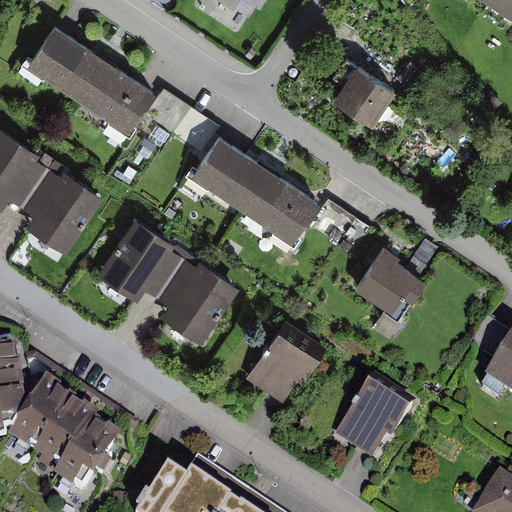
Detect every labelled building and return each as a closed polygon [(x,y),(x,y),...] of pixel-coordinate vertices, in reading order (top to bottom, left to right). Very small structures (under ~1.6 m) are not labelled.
[(511,0),(485,0),(511,17),(511,0)] [(77,96),(103,55),(55,23),(28,64),(77,96)] [(127,128),(153,87),(103,55),(77,96),(127,128)] [(336,98),(371,121),(395,85),(360,63),(336,98)] [(104,193),(0,125),(0,204),(2,205),(7,196),(33,213),(27,223),(68,249),(104,193)] [(241,204),(267,161),(221,130),(193,172),(241,204)] [(288,236),(316,191),(267,161),(241,204),(288,236)] [(240,283),(133,215),(97,272),(138,298),(144,288),(169,304),(162,315),(203,341),(240,283)] [(402,251),(383,240),(355,287),(391,308),(400,294),(411,301),(425,277),(397,259),(402,251)] [(317,354),(279,328),(248,373),(286,399),(317,354)] [(9,335),(0,336),(0,435),(1,436),(0,427),(18,425),(17,416),(9,335)] [(511,338),(486,381),(511,396),(511,338)] [(102,417),(45,380),(17,416),(18,425),(7,439),(87,492),(122,439),(98,423),(102,417)] [(373,388),(369,386),(336,436),(340,439),(368,457),(372,460),(387,437),(390,439),(392,437),(394,433),(397,429),(408,411),(373,388)] [(189,479),(167,465),(135,511),(276,511),(200,462),(189,479)] [(511,511),(511,483),(500,476),(477,511),(511,511)]
